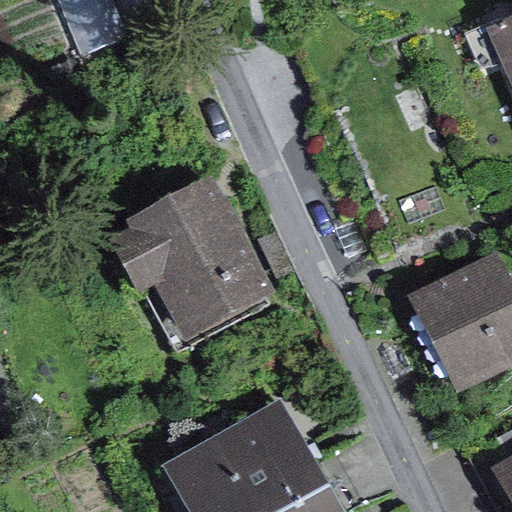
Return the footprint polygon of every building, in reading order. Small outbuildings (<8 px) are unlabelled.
[(62,0),(85,53),(135,32),(121,0),(62,0)] [(511,102),(511,23),(503,28),(501,23),(465,39),(481,73),(495,66),(511,102)] [(273,305),(209,184),(117,232),(123,245),(103,256),(130,307),(150,296),(180,354),(273,305)] [(453,400),(511,370),(511,291),(496,259),(405,305),(453,400)] [(296,511),(326,495),(276,410),(160,478),(180,511),(296,511)] [(506,511),(511,511),(511,466),(487,481),(506,511)] [(336,511),(326,495),(296,511),(336,511)]
